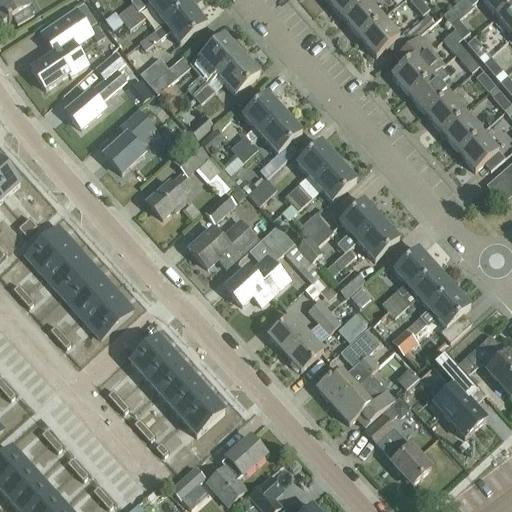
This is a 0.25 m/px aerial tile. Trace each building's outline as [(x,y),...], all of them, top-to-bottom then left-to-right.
[(17,26),(33,17),(29,9),(30,9),(25,0),(0,0),(0,18),(3,24),(13,18),(17,26)] [(90,0),(99,16),(127,0),(90,0)] [(123,27),(139,15),(148,7),(149,8),(158,0),(135,0),(130,5),(132,8),(118,18),(115,15),(104,22),(113,34),(123,27)] [(165,28),(191,8),(184,0),(158,0),(149,8),(163,26),(165,28)] [(343,22),(366,2),(363,0),(329,0),(326,3),(343,22)] [(430,13),(419,0),(406,0),(406,1),(410,5),(423,20),(430,13)] [(479,4),(475,0),(463,0),(442,19),(463,43),(470,37),(459,24),(473,12),(472,9),(479,4)] [(497,21),(511,7),(511,0),(481,0),(481,1),(497,21)] [(359,41),(382,21),(366,2),(343,22),(359,41)] [(511,37),(511,7),(497,21),(511,37)] [(181,49),(207,28),(191,8),(165,28),(163,26),(154,35),(138,47),(145,55),(170,35),(181,49)] [(39,37),(53,57),(30,72),(45,94),(69,78),(71,81),(88,70),(76,52),(94,40),(76,12),(39,37)] [(139,15),(123,27),(130,34),(145,22),(139,15)] [(411,45),(419,39),(435,26),(428,18),(404,38),(411,45)] [(382,21),(359,41),(376,60),(399,40),(382,21)] [(449,37),(443,43),(455,57),(462,51),(449,37)] [(242,57),(224,38),(200,60),(190,67),(184,60),(168,72),(169,73),(149,90),(173,117),(185,106),(170,89),(192,71),(202,82),(188,94),(194,101),(242,57)] [(419,39),(411,45),(395,59),(403,68),(391,78),(409,98),(440,71),(444,67),(419,39)] [(479,62),(487,56),(474,41),(467,48),(479,62)] [(462,51),(455,57),(471,77),(478,71),(462,51)] [(100,107),(126,86),(116,74),(124,68),(115,57),(96,72),(105,82),(90,95),(89,95),(66,115),(81,133),(105,113),(100,107)] [(250,66),(242,57),(194,101),(201,108),(224,87),(235,99),(260,76),(259,76),(260,72),(253,65),(250,66)] [(500,86),(507,80),(491,60),(483,67),(500,86)] [(169,73),(168,72),(160,62),(140,78),(149,90),(169,73)] [(447,79),(441,72),(440,71),(409,98),(426,118),(448,98),(439,86),(447,79)] [(488,96),(496,90),(483,75),(475,81),(488,96)] [(511,100),(511,85),(507,80),(500,86),(511,100)] [(505,115),(511,109),(499,95),(496,90),(488,96),(492,101),(505,115)] [(253,132),(260,139),(285,117),(267,97),(243,120),(253,132)] [(442,137),(465,117),(448,98),(426,118),(442,137)] [(121,178),(144,157),(136,149),(155,132),(138,114),(122,128),(129,136),(104,159),(121,178)] [(277,158),(302,136),(285,117),(260,139),(277,158)] [(458,155),(481,135),(465,117),(442,137),(458,155)] [(198,145),(215,130),(204,119),(187,133),(198,145)] [(209,157),(225,141),(216,132),(199,147),(209,157)] [(192,143),(184,135),(176,143),(183,151),(192,143)] [(481,135),(458,155),(475,174),(498,154),(481,135)] [(230,153),(236,160),(251,147),(244,140),(230,153)] [(224,196),(236,186),(211,160),(210,161),(194,144),(170,164),(187,182),(198,171),(210,184),(223,198),(224,196)] [(308,180),(314,187),(339,165),(322,145),(297,168),(308,180)] [(251,147),(236,160),(243,167),(258,154),(251,147)] [(265,182),(266,182),(284,166),(278,158),(258,175),(265,182)] [(339,165),(314,187),(332,206),(357,184),(339,165)] [(0,166),(0,197),(5,203),(20,189),(0,166)] [(511,179),(506,172),(496,180),(511,199),(511,198),(511,179)] [(172,187),(170,185),(148,206),(162,222),(173,213),(175,216),(185,207),(182,204),(185,202),(181,197),(190,189),(181,179),(172,187)] [(496,180),(486,189),(502,207),(511,199),(496,180)] [(266,182),(265,182),(247,198),(259,211),(277,194),(266,182)] [(291,208),(307,193),(301,186),(298,188),(284,201),(291,208)] [(314,201),(307,193),(291,208),(272,225),(277,230),(278,231),(288,223),(289,224),(298,215),(311,203),(314,201)] [(224,196),(223,198),(203,216),(214,229),(236,209),(224,196)] [(348,253),(357,245),(382,223),(364,204),(340,226),(349,237),(336,249),(344,256),(348,253)] [(308,242),(324,227),(316,217),(299,232),(308,241),(308,242)] [(32,220),(26,226),(34,235),(40,229),(32,220)] [(357,245),(358,246),(374,265),(399,242),(382,223),(357,245)] [(257,244),(240,225),(221,241),(214,233),(190,254),(207,272),(218,262),(226,272),(257,244)] [(26,226),(20,231),(28,240),(34,235),(26,226)] [(297,251),(311,266),(321,256),(316,251),(333,236),(324,227),(308,242),(308,241),(297,251)] [(311,266),(297,251),(284,237),(278,231),(277,230),(260,245),(278,264),(284,258),(298,272),(292,277),(301,286),(306,292),(305,293),(312,303),(329,287),(322,279),(311,266)] [(59,231),(26,261),(44,281),(77,252),(59,231)] [(77,252),(44,281),(63,302),(95,272),(77,252)] [(411,293),(435,271),(418,252),(393,274),(411,293)] [(355,261),(349,254),(348,253),(344,256),(321,277),(329,285),(341,274),(355,261)] [(287,286),(265,263),(249,277),(245,273),(225,292),(241,310),(252,300),(261,310),(287,286)] [(428,313),(453,291),(435,271),(411,293),(402,301),(409,310),(418,302),(428,313)] [(95,272),(63,302),(81,322),(87,317),(114,293),(95,272)] [(345,305),(365,287),(354,274),(334,291),(345,305)] [(21,291),(13,299),(18,305),(27,297),(21,291)] [(469,330),(460,320),(470,310),(453,291),(428,313),(419,322),(426,330),(428,330),(437,322),(445,332),(440,336),(450,347),(469,330)] [(87,317),(81,322),(100,344),(133,314),(114,293),(87,317)] [(386,315),(387,315),(391,311),(402,301),(396,295),(380,309),(386,315)] [(27,297),(18,305),(23,311),(32,303),(27,297)] [(391,311),(387,315),(395,323),(409,310),(402,301),(391,311)] [(318,327),(330,316),(320,304),(307,316),(318,327)] [(330,316),(318,327),(328,339),(341,328),(330,316)] [(284,357),(307,337),(292,319),(269,339),(284,357)] [(349,347),(366,331),(355,319),(338,335),(349,347)] [(406,333),(391,345),(395,349),(396,348),(405,359),(418,347),(413,341),(426,330),(419,322),(406,333)] [(58,332),(49,340),(55,346),(64,338),(58,332)] [(356,391),(369,379),(378,371),(369,360),(380,350),(367,335),(342,357),(355,372),(346,380),(340,373),(317,393),(333,410),(356,391)] [(307,337),(284,357),(300,374),(323,354),(307,337)] [(64,338),(55,346),(60,352),(69,344),(64,338)] [(459,370),(468,379),(482,367),(489,374),(487,375),(510,401),(511,399),(511,361),(508,357),(503,361),(497,355),(501,351),(491,340),(459,370)] [(159,342),(131,367),(145,382),(172,358),(159,342)] [(172,358),(145,382),(157,397),(185,372),(172,358)] [(75,422),(107,391),(83,366),(51,397),(75,422)] [(454,393),(436,409),(442,416),(442,417),(464,442),(485,423),(467,402),(478,392),(467,380),(459,371),(446,384),(454,393)] [(185,372),(157,397),(170,411),(198,386),(185,372)] [(356,391),(333,410),(349,429),(356,423),(364,432),(393,406),(369,379),(356,391)] [(6,381),(0,386),(0,392),(2,395),(11,387),(6,381)] [(198,386),(170,411),(183,425),(211,400),(198,386)] [(11,387),(2,395),(8,401),(17,393),(11,387)] [(116,397),(107,405),(113,411),(122,403),(116,397)] [(211,400),(183,425),(197,440),(224,415),(211,400)] [(122,403),(113,411),(118,417),(127,409),(122,403)] [(402,403),(393,411),(402,420),(411,412),(402,403)] [(384,419),(366,436),(377,448),(378,447),(393,464),(393,465),(413,488),(430,472),(410,450),(394,433),(395,431),(390,426),(384,419)] [(142,426),(133,434),(138,439),(147,432),(142,426)] [(147,432),(138,439),(144,445),(153,437),(147,432)] [(53,433),(44,441),(49,447),(58,439),(53,433)] [(58,439),(49,447),(55,453),(64,445),(58,439)] [(246,495),(236,484),(265,459),(249,441),(226,461),(230,465),(214,479),(216,481),(210,486),(195,471),(170,493),(186,511),(199,501),(202,504),(213,493),(228,510),(246,495)] [(63,466),(79,451),(71,443),(55,457),(63,466)] [(160,446),(151,454),(156,460),(165,452),(160,446)] [(13,453),(0,464),(0,491),(26,468),(13,453)] [(79,462),(70,470),(75,476),(84,468),(79,462)] [(26,468),(0,491),(0,494),(12,507),(39,483),(26,468)] [(84,468),(75,476),(80,482),(89,474),(84,468)] [(283,495),(271,482),(262,490),(261,490),(248,501),(257,511),(280,511),(281,511),(274,503),(283,495)] [(39,483),(12,507),(15,511),(34,511),(52,497),(39,483)] [(104,490),(95,498),(101,504),(109,496),(104,490)] [(109,496),(101,504),(106,510),(115,502),(109,496)] [(52,497),(34,511),(63,511),(65,511),(52,497)]
